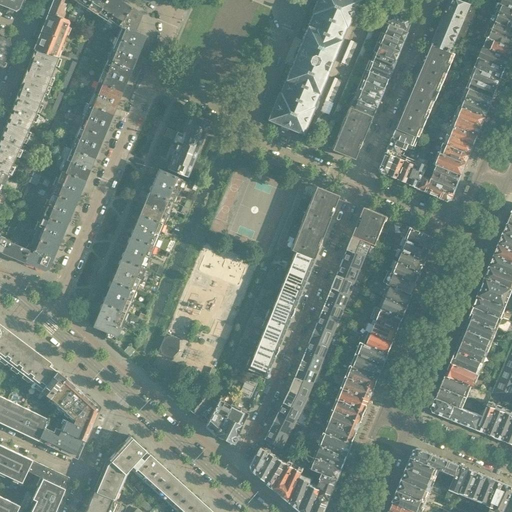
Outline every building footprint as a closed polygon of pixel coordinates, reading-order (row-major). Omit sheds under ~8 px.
[(18,8),(21,0),(11,0),(8,8),(14,10),(18,8)] [(64,8),(66,3),(63,2),(63,0),(53,0),(48,13),(63,19),(65,13),(64,8)] [(86,9),(92,0),(78,0),(78,1),(84,5),(83,7),(86,9)] [(98,14),(107,0),(92,0),(86,9),(91,12),(92,10),(98,14)] [(107,23),(121,2),(116,0),(107,0),(98,14),(104,18),(103,20),(107,23)] [(327,74),(333,59),(346,28),(347,28),(359,1),(357,0),(316,0),(311,13),(312,14),(294,58),(280,92),(279,92),(267,119),(302,134),(314,107),(313,106),(325,77),(327,74)] [(464,38),(477,7),(459,0),(450,0),(432,44),(450,52),(458,35),(464,38)] [(511,9),(511,0),(503,0),(501,5),(504,6),(511,9)] [(120,27),(131,9),(121,2),(107,23),(112,26),(114,23),(120,27)] [(511,28),(511,9),(504,6),(500,14),(496,12),(494,17),(499,18),(497,22),(511,28)] [(133,31),(139,15),(139,14),(131,9),(120,27),(133,31)] [(406,32),(411,21),(409,18),(392,11),(386,24),(406,32)] [(69,22),(69,21),(63,19),(48,13),(45,21),(67,30),(68,27),(67,27),(69,22)] [(63,39),(67,30),(45,21),(41,30),(63,39)] [(511,48),(511,28),(497,22),(494,31),(489,29),(487,33),(492,35),(491,39),(511,48)] [(402,41),(406,32),(386,24),(385,23),(383,27),(386,28),(384,34),(402,41)] [(139,48),(143,37),(143,36),(133,31),(120,27),(115,38),(139,48)] [(60,49),(63,39),(41,30),(38,39),(60,49)] [(398,51),(402,41),(384,34),(380,33),(379,37),(382,38),(380,43),(398,51)] [(0,66),(1,67),(10,44),(9,40),(0,36),(0,66)] [(134,59),(139,48),(115,38),(111,49),(134,59)] [(511,52),(511,48),(491,39),(488,38),(484,48),(510,59),(511,52)] [(60,49),(38,39),(34,47),(33,50),(56,57),(58,54),(60,49)] [(398,51),(380,43),(377,42),(375,46),(378,47),(375,53),(395,61),(398,51)] [(448,73),(452,63),(449,62),(453,53),(450,52),(432,44),(420,72),(441,81),(445,72),(448,73)] [(69,53),(68,57),(74,59),(77,60),(82,47),(79,46),(76,55),(69,53)] [(510,59),(484,48),(480,58),(482,59),(505,69),(510,59)] [(130,70),(134,59),(111,49),(106,60),(130,70)] [(47,85),(54,66),(57,57),(33,50),(23,77),(47,85)] [(391,70),(395,61),(375,53),(373,58),(370,57),(369,61),(391,70)] [(83,71),(89,58),(82,55),(77,68),(83,71)] [(501,79),(505,69),(482,59),(480,65),(477,64),(476,68),(501,79)] [(125,81),(130,70),(106,60),(102,71),(125,81)] [(387,79),(391,70),(369,61),(367,65),(370,66),(368,71),(387,79)] [(501,79),(476,68),(474,72),(476,73),(474,79),(497,88),(501,79)] [(120,92),(125,81),(102,71),(97,82),(120,92)] [(383,89),(387,79),(368,71),(367,71),(364,77),(362,76),(361,80),(363,80),(383,89)] [(438,90),(441,81),(420,72),(412,91),(433,99),(436,101),(440,91),(438,90)] [(39,103),(47,86),(47,85),(23,77),(17,94),(39,103)] [(74,92),(79,80),(72,78),(68,89),(74,92)] [(497,88),(474,79),(472,78),(470,81),(473,83),(470,89),(493,98),(497,88)] [(379,98),(383,89),(363,80),(360,87),(359,86),(357,89),(379,98)] [(116,103),(120,92),(97,82),(92,93),(116,103)] [(493,98),(470,89),(464,86),(463,89),(467,90),(466,92),(470,93),(468,98),(490,107),(493,98)] [(375,107),(379,98),(357,89),(356,91),(358,92),(355,99),(375,107)] [(426,117),(433,99),(412,91),(405,108),(426,117)] [(111,114),(116,103),(92,93),(88,104),(111,114)] [(19,146),(33,117),(36,112),(35,112),(39,103),(17,94),(0,136),(19,146)] [(490,107),(468,98),(464,97),(462,101),(466,103),(464,108),(486,116),(490,107)] [(371,116),(375,107),(355,99),(353,98),(352,101),(354,101),(351,108),(371,116)] [(65,113),(69,103),(63,100),(59,110),(65,113)] [(107,125),(111,114),(88,104),(83,115),(107,125)] [(486,116),(464,108),(460,106),(459,111),(462,112),(460,117),(482,126),(486,116)] [(367,121),(369,116),(371,117),(371,116),(351,108),(349,107),(343,121),(365,131),(369,122),(367,121)] [(424,128),(428,118),(426,117),(405,108),(401,118),(421,127),(424,128)] [(185,177),(199,143),(208,120),(189,112),(181,133),(176,131),(172,141),(174,142),(174,141),(177,142),(173,152),(171,151),(170,154),(172,154),(166,169),(185,177)] [(102,136),(107,125),(83,115),(79,126),(102,136)] [(482,126),(460,117),(457,115),(455,120),(459,121),(456,126),(478,135),(482,126)] [(418,136),(421,127),(401,118),(397,128),(418,136)] [(358,142),(359,139),(362,140),(365,131),(343,121),(331,150),(351,158),(355,157),(358,150),(357,150),(359,146),(358,142)] [(478,135),(456,126),(453,125),(451,129),(455,131),(453,136),(474,145),(478,135)] [(97,147),(102,136),(79,126),(74,137),(97,147)] [(419,137),(418,136),(397,128),(393,137),(417,147),(418,144),(416,143),(419,137)] [(474,145),(453,136),(449,134),(447,139),(451,140),(449,145),(471,154),(474,145)] [(11,164),(15,155),(19,146),(0,136),(0,137),(0,171),(8,175),(13,165),(11,164)] [(93,158),(97,147),(74,137),(69,149),(93,158)] [(417,147),(393,137),(388,149),(398,153),(400,147),(408,151),(409,148),(416,151),(417,147)] [(36,156),(41,144),(37,142),(32,154),(36,156)] [(471,154),(449,145),(445,143),(444,147),(447,149),(445,154),(467,163),(471,154)] [(88,169),(93,158),(69,149),(65,160),(88,169)] [(389,175),(398,153),(388,149),(380,168),(382,172),(389,175)] [(398,179),(407,157),(398,153),(389,175),(398,179)] [(462,175),(467,163),(445,154),(443,153),(440,160),(437,159),(435,164),(439,165),(462,175)] [(408,183),(417,161),(407,157),(398,179),(408,183)] [(84,180),(88,169),(65,160),(60,171),(84,180)] [(425,170),(426,167),(427,166),(417,161),(408,183),(418,187),(422,177),(424,173),(425,170)] [(35,181),(40,167),(35,165),(30,179),(35,181)] [(462,175),(439,165),(436,174),(458,184),(462,175)] [(176,190),(181,179),(158,170),(153,181),(176,190)] [(79,190),(84,180),(60,171),(56,181),(79,190)] [(458,184),(436,174),(433,181),(431,180),(430,183),(454,193),(458,184)] [(454,193),(430,183),(431,180),(422,177),(418,187),(448,201),(452,199),(454,193)] [(75,202),(79,190),(56,181),(52,192),(75,202)] [(172,202),(176,190),(153,181),(149,192),(172,202)] [(281,246),(306,183),(301,181),(276,244),(281,246)] [(332,210),(333,206),(334,207),(337,198),(336,194),(315,186),(303,218),(326,227),(330,217),(327,216),(329,212),(332,210)] [(26,203),(31,192),(25,189),(20,201),(26,203)] [(70,213),(75,202),(52,192),(47,203),(70,213)] [(167,213),(172,202),(149,192),(144,203),(167,213)] [(66,224),(70,213),(47,203),(43,214),(66,224)] [(162,224),(167,213),(144,203),(139,214),(162,224)] [(376,245),(387,216),(367,208),(364,209),(361,216),(361,217),(360,220),(361,224),(359,227),(357,226),(353,236),(372,244),(375,245),(376,245)] [(17,225),(22,212),(17,209),(12,223),(17,225)] [(61,234),(66,224),(43,214),(38,225),(61,234)] [(158,235),(162,224),(139,214),(135,225),(158,235)] [(318,241),(319,237),(322,238),(326,227),(303,218),(290,250),(293,251),(295,252),(313,259),(318,248),(317,248),(319,244),(318,241)] [(56,246),(61,234),(38,225),(33,236),(56,246)] [(153,246),(158,235),(135,225),(130,236),(153,246)] [(19,232),(5,226),(3,231),(17,237),(19,232)] [(435,241),(433,237),(410,227),(406,239),(431,249),(435,241)] [(511,236),(504,233),(499,244),(511,249),(511,236)] [(52,257),(56,246),(33,236),(29,247),(52,257)] [(149,257),(153,246),(130,236),(126,247),(149,257)] [(367,257),(372,244),(353,236),(352,238),(351,241),(350,243),(348,248),(348,249),(365,256),(367,257)] [(23,261),(28,249),(13,243),(14,242),(6,239),(1,252),(23,261)] [(426,261),(431,249),(406,239),(401,251),(426,261)] [(511,249),(499,244),(495,254),(511,261),(511,249)] [(47,268),(52,257),(29,247),(28,249),(23,261),(43,269),(47,268)] [(144,268),(149,257),(126,247),(121,259),(144,268)] [(359,269),(365,256),(348,249),(345,256),(342,262),(359,269)] [(426,261),(401,251),(397,261),(422,271),(426,261)] [(309,269),(313,259),(295,252),(291,262),(309,269)] [(511,261),(495,254),(491,265),(511,273),(511,261)] [(139,279),(144,268),(121,259),(116,270),(139,279)] [(308,273),(309,269),(291,262),(288,260),(284,270),(287,271),(305,279),(307,275),(308,276),(309,273),(308,273)] [(418,283),(422,271),(397,261),(392,272),(418,283)] [(354,282),(359,269),(342,262),(342,263),(338,273),(337,275),(354,282)] [(511,273),(491,265),(486,276),(511,286),(511,273)] [(135,290),(139,279),(116,270),(112,280),(135,290)] [(301,288),(305,279),(287,271),(283,281),(301,288)] [(413,294),(418,283),(392,272),(388,284),(389,285),(413,294)] [(349,295),(354,282),(337,275),(336,276),(332,286),(332,288),(349,295)] [(506,306),(511,291),(511,286),(486,276),(478,295),(503,305),(506,306)] [(130,301),(135,290),(112,280),(107,292),(130,301)] [(297,298),(301,288),(283,281),(279,291),(297,298)] [(408,306),(413,294),(389,285),(387,289),(390,290),(387,298),(408,306)] [(344,307),(349,295),(332,288),(332,289),(327,299),(327,300),(344,307)] [(294,308),(297,298),(279,291),(275,300),(294,308)] [(125,313),(130,301),(107,292),(102,303),(125,313)] [(506,306),(503,305),(478,295),(474,306),(501,317),(502,317),(506,306)] [(403,318),(408,306),(387,298),(384,297),(380,308),(403,318)] [(293,308),(294,308),(275,300),(271,310),(290,318),(290,317),(293,315),(294,312),(293,308)] [(339,320),(344,307),(327,300),(326,302),(321,313),(339,320)] [(121,324),(125,313),(102,303),(98,314),(121,324)] [(501,317),(474,306),(469,317),(495,328),(498,329),(503,317),(502,317),(501,317)] [(398,330),(403,318),(380,308),(378,313),(381,314),(378,322),(398,330)] [(290,318),(271,310),(268,309),(264,318),(286,327),(290,318)] [(333,333),(339,320),(321,313),(316,326),(333,333)] [(114,340),(121,324),(98,314),(93,326),(106,331),(104,336),(105,337),(113,340),(114,340)] [(495,328),(469,317),(465,328),(491,338),(494,340),(498,329),(495,328)] [(282,337),(286,327),(264,318),(260,328),(263,329),(282,337)] [(394,341),(398,330),(378,322),(375,321),(373,325),(376,326),(373,333),(394,341)] [(0,360),(40,391),(56,371),(49,365),(50,363),(0,324),(0,360)] [(328,346),(333,333),(316,326),(311,339),(328,346)] [(494,340),(491,338),(465,328),(460,339),(486,350),(489,351),(494,340)] [(278,346),(282,337),(263,329),(259,339),(278,346)] [(389,354),(394,341),(373,333),(370,332),(368,336),(371,337),(368,345),(389,354)] [(172,355),(179,339),(165,333),(157,353),(171,358),(172,355)] [(274,356),(278,346),(259,339),(255,348),(274,356)] [(323,359),(328,346),(311,339),(306,352),(323,359)] [(489,351),(486,350),(460,339),(455,350),(481,361),(484,362),(489,351)] [(384,365),(389,354),(368,345),(361,343),(360,347),(362,348),(359,355),(384,365)] [(511,400),(511,399),(511,347),(503,370),(498,381),(493,393),(511,400)] [(273,359),(274,356),(255,348),(252,358),(270,366),(272,362),(273,362),(274,360),(273,359)] [(484,362),(481,361),(455,350),(451,362),(477,372),(480,373),(484,362)] [(325,359),(323,359),(306,352),(301,364),(320,372),(325,359)] [(384,365),(359,355),(357,354),(355,358),(358,359),(355,367),(379,377),(384,365)] [(270,366),(252,358),(249,357),(245,367),(262,374),(263,376),(265,377),(267,376),(268,374),(267,372),(270,366)] [(476,386),(481,374),(480,373),(477,372),(451,362),(446,374),(472,385),(476,386)] [(315,385),(320,372),(301,364),(296,377),(313,384),(315,385)] [(375,388),(379,377),(355,367),(353,366),(349,377),(375,388)] [(212,377),(214,373),(215,370),(211,368),(207,378),(211,380),(212,377)] [(498,381),(503,370),(498,368),(493,379),(498,381)] [(48,397),(65,378),(56,371),(40,391),(48,397)] [(467,396),(472,385),(446,374),(441,385),(467,396)] [(247,376),(239,392),(250,397),(257,381),(247,376)] [(307,397),(313,384),(296,377),(290,390),(307,397)] [(370,399),(375,388),(349,377),(344,388),(370,399)] [(57,404),(73,385),(65,378),(48,397),(47,400),(50,403),(52,401),(57,404)] [(197,391),(188,383),(185,386),(194,394),(197,391)] [(65,411),(81,392),(73,385),(57,404),(55,407),(58,410),(60,407),(65,411)] [(462,408),(467,396),(441,385),(436,397),(462,408)] [(366,410),(370,399),(344,388),(340,399),(366,410)] [(198,416),(200,413),(202,415),(205,417),(208,420),(216,403),(200,389),(185,406),(197,417),(198,416)] [(309,398),(307,397),(290,390),(284,402),(303,411),(309,398)] [(73,418),(89,399),(81,392),(65,411),(63,414),(66,416),(68,414),(73,418)] [(471,412),(463,408),(462,408),(436,397),(432,407),(434,411),(466,424),(471,412)] [(215,435),(230,404),(218,398),(216,401),(216,403),(208,420),(205,425),(215,435)] [(0,422),(13,429),(23,407),(7,399),(0,416),(0,422)] [(89,430),(97,410),(96,406),(89,399),(73,418),(69,422),(89,430)] [(361,421),(366,410),(340,399),(336,411),(361,421)] [(296,424),(303,411),(284,402),(278,414),(296,424)] [(232,443),(247,413),(242,410),(230,404),(215,435),(216,435),(218,437),(221,438),(223,439),(232,443)] [(486,433),(497,409),(496,409),(498,406),(493,404),(492,406),(488,405),(483,417),(478,429),(486,433)] [(36,440),(45,422),(47,418),(23,407),(13,429),(36,440)] [(496,436),(506,413),(507,409),(503,408),(501,411),(497,409),(486,433),(496,436)] [(357,433),(361,421),(336,411),(331,422),(357,433)] [(505,440),(511,424),(511,411),(511,415),(506,413),(496,436),(505,440)] [(478,429),(483,417),(471,412),(466,424),(478,429)] [(293,430),(296,424),(278,414),(272,427),(288,435),(291,429),(293,430)] [(89,430),(69,422),(63,419),(61,423),(64,424),(61,430),(66,432),(84,440),(89,430)] [(84,440),(66,432),(61,430),(45,422),(36,440),(58,450),(77,459),(84,440)] [(352,444),(357,433),(331,422),(327,433),(352,444)] [(282,448),(288,435),(272,427),(265,439),(282,448)] [(348,455),(352,444),(327,433),(325,433),(324,437),(326,438),(323,445),(348,455)] [(124,474),(131,466),(180,511),(212,511),(141,447),(142,446),(138,443),(129,436),(121,444),(125,447),(118,453),(115,451),(105,462),(93,491),(113,500),(113,499),(124,474)] [(343,466),(348,455),(323,445),(321,444),(319,448),(321,449),(318,456),(343,466)] [(266,480),(279,458),(280,457),(271,453),(271,452),(261,447),(252,465),(253,469),(266,480)] [(436,467),(440,457),(418,448),(415,449),(412,456),(436,467)] [(27,471),(32,460),(8,449),(0,465),(0,472),(21,483),(27,471)] [(338,479),(343,466),(318,456),(316,455),(314,460),(317,461),(314,469),(323,473),(338,479)] [(433,474),(436,467),(412,456),(407,468),(436,480),(437,476),(433,474)] [(460,465),(440,457),(436,467),(456,475),(460,465)] [(274,487),(288,463),(279,458),(266,480),(274,487)] [(45,480),(50,469),(32,460),(27,471),(42,478),(45,480)] [(290,501),(300,476),(302,471),(288,463),(274,487),(290,501)] [(461,492),(470,469),(460,465),(456,475),(450,488),(461,492)] [(433,487),(436,480),(407,468),(402,480),(426,490),(430,492),(433,487)] [(64,489),(69,478),(50,469),(45,480),(64,489)] [(470,496),(480,473),(470,469),(461,492),(470,496)] [(330,498),(338,479),(323,473),(321,476),(325,478),(322,485),(319,494),(330,498)] [(479,500),(489,477),(480,473),(470,496),(479,500)] [(300,509),(310,484),(313,478),(308,476),(307,479),(300,476),(290,501),(300,509)] [(488,504),(498,480),(489,477),(479,500),(488,504)] [(54,511),(64,489),(45,480),(42,478),(32,499),(36,501),(34,505),(50,511),(54,511)] [(424,496),(426,490),(402,480),(398,490),(422,501),(426,503),(428,498),(424,496)] [(494,510),(505,483),(498,480),(488,504),(487,506),(492,508),(494,510)] [(303,511),(311,511),(319,494),(322,485),(319,483),(317,487),(310,484),(300,509),(303,511)] [(498,511),(502,511),(511,492),(511,486),(505,483),(494,510),(498,511)] [(419,507),(422,501),(398,490),(393,502),(417,511),(421,511),(423,508),(419,507)] [(111,511),(114,508),(116,501),(113,500),(93,491),(91,496),(90,496),(87,504),(86,509),(85,508),(83,511),(111,511)] [(324,511),(330,498),(319,494),(311,511),(324,511)] [(0,511),(15,511),(19,506),(0,496),(0,511)] [(151,508),(144,501),(140,505),(148,511),(151,508)] [(417,511),(393,502),(389,511),(392,511),(417,511)]
